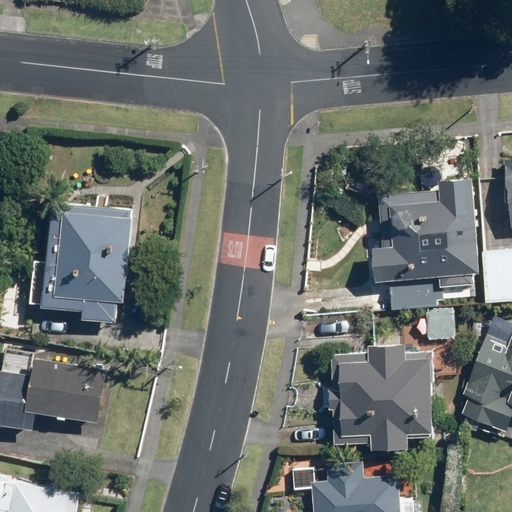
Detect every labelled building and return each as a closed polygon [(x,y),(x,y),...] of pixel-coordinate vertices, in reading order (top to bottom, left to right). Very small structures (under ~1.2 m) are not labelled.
[(442,188),(380,193),(384,245),(376,245),(379,280),(391,280),(393,308),(446,304),(442,274),(484,271),(475,177),(441,179),(442,188)] [(45,301),(45,304),(86,307),(86,315),(120,318),(122,299),(126,300),(136,207),(55,200),(54,218),(40,217),(32,300),(45,301)] [(511,247),(484,249),(489,299),(511,297),(511,247)] [(470,396),(463,411),(509,429),(511,421),(511,338),(511,341),(487,331),(464,394),(470,396)] [(335,386),(331,386),(332,409),(336,409),(337,443),(376,442),(375,448),(414,447),(413,431),(438,431),(435,348),(407,349),(407,343),(371,343),(370,350),(333,351),(335,386)] [(0,365),(0,421),(37,428),(40,411),(99,421),(109,368),(40,355),(37,372),(0,365)] [(330,478),(313,480),(315,511),(404,511),(400,471),(366,474),(364,459),(328,462),(330,478)] [(0,511),(69,511),(74,488),(0,474),(0,511)]
